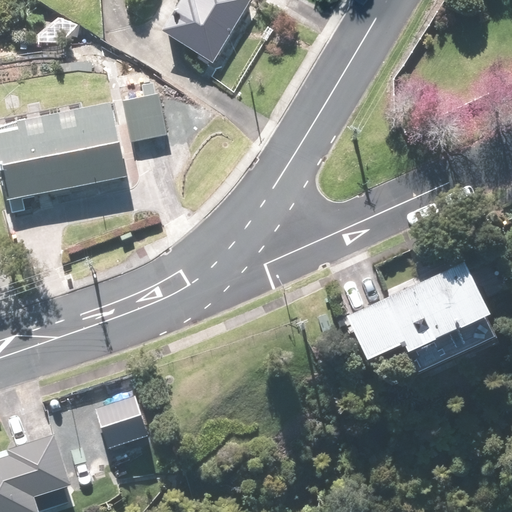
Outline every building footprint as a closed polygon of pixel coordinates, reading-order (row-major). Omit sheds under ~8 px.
[(188,0),(167,34),(215,64),(254,0),(188,0)] [(162,96),(126,103),(133,143),(170,136),(162,96)] [(0,138),(0,140),(11,200),(131,178),(118,106),(23,124),(25,134),(0,138)] [(467,263),(351,317),(371,361),(410,343),(415,353),(492,317),(467,263)] [(98,404),(111,443),(150,431),(136,391),(98,404)] [(76,485),(61,436),(14,451),(16,457),(0,462),(0,511),(43,511),(39,497),(76,485)]
